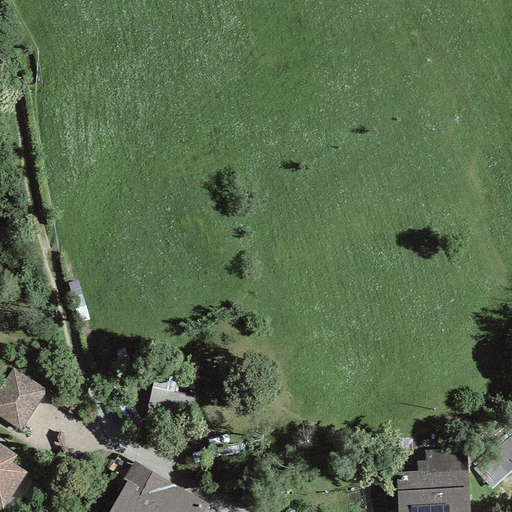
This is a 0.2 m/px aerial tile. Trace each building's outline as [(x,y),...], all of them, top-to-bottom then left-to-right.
[(13,369),(0,387),(0,417),(20,431),(46,390),(13,369)] [(511,426),(469,466),(492,491),(511,473),(511,426)] [(16,456),(0,444),(0,507),(3,510),(27,473),(10,463),(16,456)] [(469,511),(466,449),(425,451),(425,461),(417,462),(417,472),(396,473),(397,511),(469,511)] [(205,511),(209,506),(134,462),(123,479),(128,481),(109,511),(205,511)]
